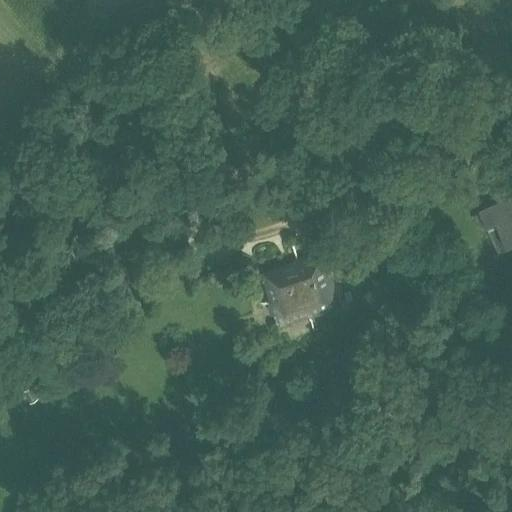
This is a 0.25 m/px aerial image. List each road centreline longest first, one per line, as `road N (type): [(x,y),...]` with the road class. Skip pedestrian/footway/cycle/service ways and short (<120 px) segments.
road 1 (unknown): [(0,184),(25,170),(81,173),(198,240),(249,245),(298,230)]
road 2 (track): [(449,511),(464,448),(511,372)]
